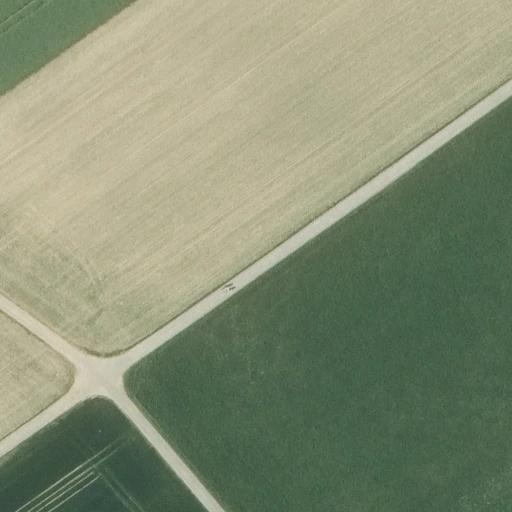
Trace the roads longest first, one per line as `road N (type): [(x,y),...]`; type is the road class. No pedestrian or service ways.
road 1 (track): [(0,449),(511,88)]
road 2 (track): [(0,305),(101,379),(215,511)]
